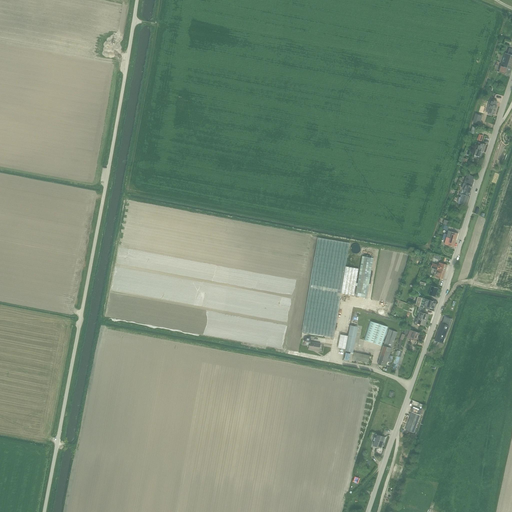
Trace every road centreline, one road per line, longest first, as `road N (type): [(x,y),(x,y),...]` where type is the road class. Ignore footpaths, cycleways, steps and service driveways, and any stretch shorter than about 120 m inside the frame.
road 1 (unclassified): [(44,511),(136,0)]
road 2 (unclassified): [(368,511),(511,80)]
